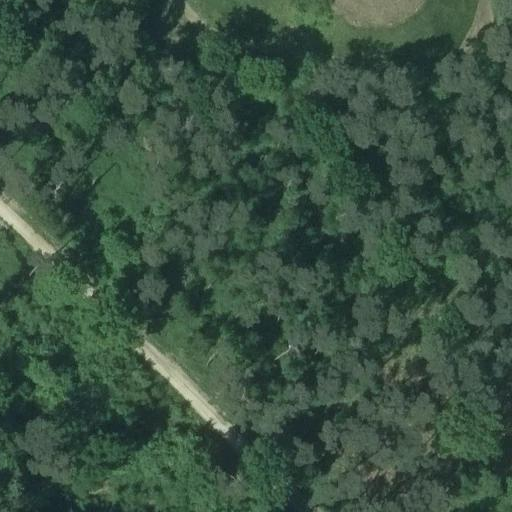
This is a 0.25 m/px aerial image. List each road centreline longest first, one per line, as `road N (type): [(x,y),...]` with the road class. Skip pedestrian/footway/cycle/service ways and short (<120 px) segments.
road 1 (unknown): [(0,158),(355,511)]
road 2 (track): [(323,511),(121,305),(0,207)]
